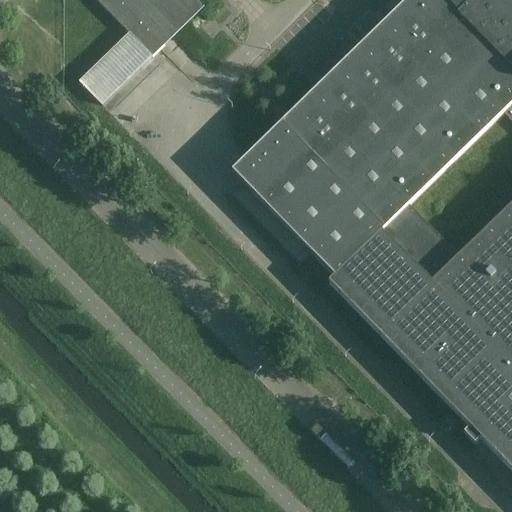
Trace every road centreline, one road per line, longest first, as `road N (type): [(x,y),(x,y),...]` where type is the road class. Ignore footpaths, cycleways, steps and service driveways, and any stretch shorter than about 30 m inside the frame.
road 1 (unknown): [(285,0),(208,90),(203,150),(267,247),(511,508)]
road 2 (residential): [(416,511),(0,86)]
